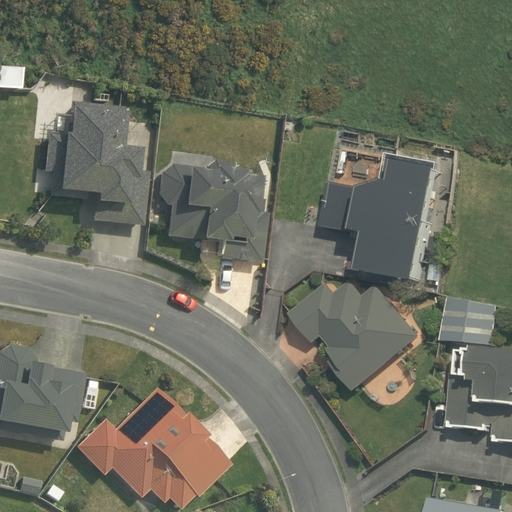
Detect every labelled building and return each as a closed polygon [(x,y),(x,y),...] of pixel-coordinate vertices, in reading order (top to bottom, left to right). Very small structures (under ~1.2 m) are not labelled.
[(121,149),(124,109),(71,104),(67,138),(47,136),(43,174),(50,174),(48,198),(83,201),(87,197),(94,198),(91,222),(142,227),(147,175),(136,174),(138,150),(121,149)] [(367,273),(425,284),(448,171),(445,171),(447,164),(394,154),(389,182),(391,184),(371,190),(334,183),(325,229),(359,235),(359,233),(374,236),(367,273)] [(220,245),(218,261),(260,266),(266,216),(260,215),(262,202),(256,202),(259,181),(254,180),(255,177),(243,175),(243,173),(234,172),(228,163),(213,161),(203,169),(172,166),(160,175),(157,196),(165,206),(169,207),(165,238),(220,245)] [(359,393),(427,338),(382,284),(368,296),(356,281),(340,294),(333,285),(295,316),(319,344),(326,338),(335,349),(332,351),(338,359),(334,363),(359,393)] [(445,342),(499,347),(502,307),(452,298),(445,342)] [(66,424),(76,425),(84,375),(35,366),(36,362),(28,350),(9,346),(0,351),(0,424),(64,436),(66,424)] [(511,351),(482,349),(481,352),(477,352),(477,353),(463,352),(461,377),(457,376),(451,425),(455,425),(455,430),(462,430),(462,429),(487,431),(487,433),(494,433),(494,429),(498,429),(497,439),(501,439),(501,444),(507,445),(508,443),(511,443),(511,351)] [(197,500),(230,466),(184,416),(182,417),(156,389),(113,430),(104,420),(75,449),(102,478),(110,470),(139,500),(148,492),(162,506),(167,501),(178,511),(179,511),(194,497),(197,500)] [(508,511),(435,499),(432,511),(508,511)]
